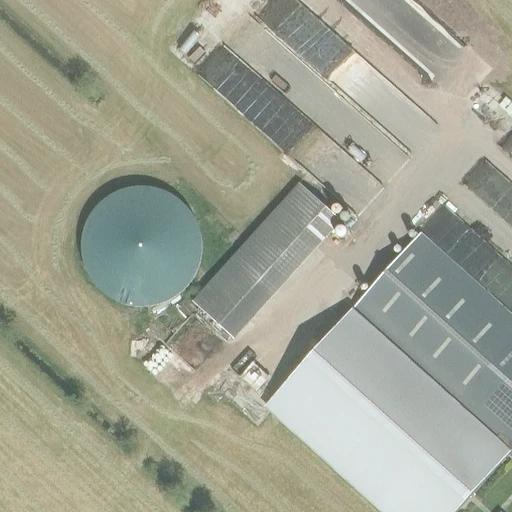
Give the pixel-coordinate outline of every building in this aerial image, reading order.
[(278,104),(284,98),(236,55),(229,64),(221,57),(205,74),(268,130),(285,110),(278,104)] [(511,223),(511,179),(491,161),(469,186),(511,223)] [(199,300),(243,339),(350,219),(306,180),(199,300)] [(208,243),(189,196),(151,186),(137,188),(122,194),(123,210),(129,211),(134,223),(131,233),(162,241),(142,249),(140,254),(127,259),(116,257),(119,281),(107,283),(112,295),(121,297),(124,285),(143,290),(143,296),(158,300),(170,295),(171,292),(178,289),(184,291),(200,285),(209,249),(208,243)] [(511,319),(484,295),(418,236),(265,408),(381,511),(456,511),(510,451),(511,452),(511,319)]
